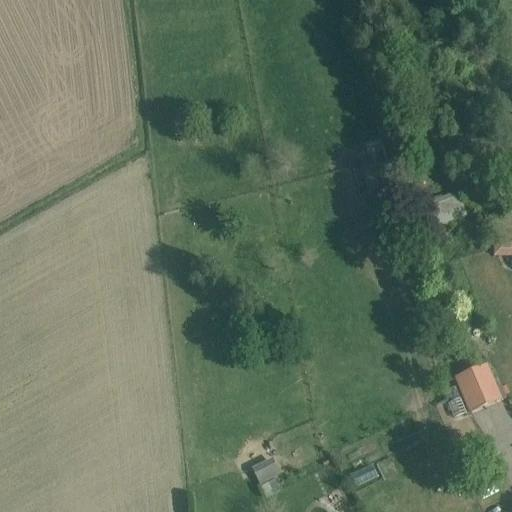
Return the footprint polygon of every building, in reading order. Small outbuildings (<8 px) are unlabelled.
[(466,217),(459,198),(424,210),(431,230),(466,217)] [(493,242),(492,255),(511,255),(511,241),(505,242),(496,242),(493,242)] [(495,388),(486,367),(456,379),(471,415),(501,402),(495,388)] [(501,385),(495,388),(501,402),(507,400),(501,385)] [(279,476),(271,460),(251,470),(259,486),(279,476)]
